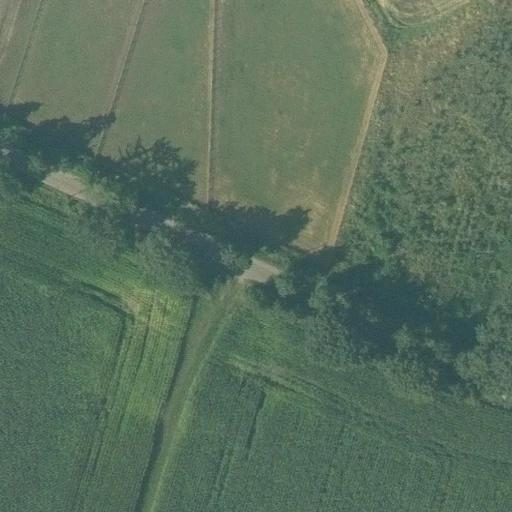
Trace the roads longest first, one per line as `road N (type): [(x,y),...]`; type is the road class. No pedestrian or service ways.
road 1 (unclassified): [(0,154),(511,384)]
road 2 (track): [(139,511),(188,344),(205,309),(249,271)]
